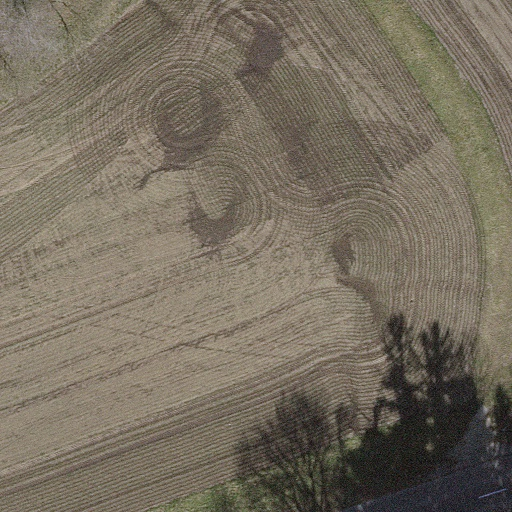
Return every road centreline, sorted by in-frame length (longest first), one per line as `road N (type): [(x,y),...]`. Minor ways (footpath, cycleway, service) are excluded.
road 1 (track): [(482,497),(511,230)]
road 2 (track): [(511,154),(406,0)]
